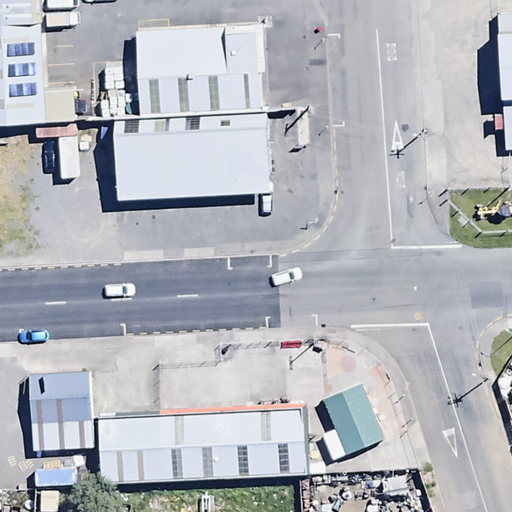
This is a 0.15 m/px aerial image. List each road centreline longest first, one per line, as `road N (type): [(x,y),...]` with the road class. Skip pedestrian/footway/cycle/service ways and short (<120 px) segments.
road 1 (unclassified): [(0,309),(408,288)]
road 2 (unclassified): [(408,288),(390,248),(374,0)]
road 3 (unclassified): [(408,288),(430,332),(484,511)]
